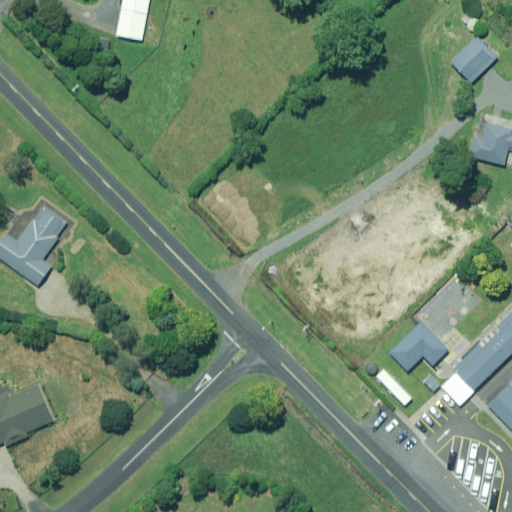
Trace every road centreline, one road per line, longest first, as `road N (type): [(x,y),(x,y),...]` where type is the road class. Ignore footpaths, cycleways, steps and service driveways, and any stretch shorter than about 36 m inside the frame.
road 1 (unclassified): [(259,339),(0,74)]
road 2 (residential): [(259,339),(70,511)]
road 3 (unclassified): [(433,511),(259,339)]
